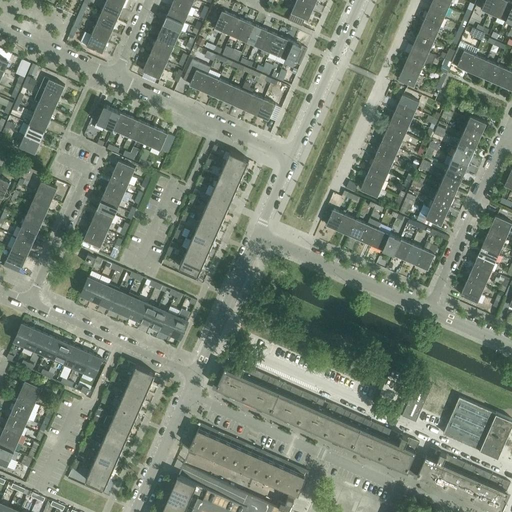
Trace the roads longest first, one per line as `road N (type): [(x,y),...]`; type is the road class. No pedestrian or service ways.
road 1 (residential): [(452,511),(189,393)]
road 2 (residential): [(335,184),(416,0)]
road 3 (residential): [(427,309),(511,135)]
road 4 (residential): [(291,156),(114,79)]
road 5 (unclassified): [(427,309),(256,235)]
road 6 (residential): [(30,302),(196,375)]
road 7 (residential): [(291,156),(360,0)]
road 8 (unclassified): [(196,375),(256,235)]
road 9 (residential): [(30,302),(88,170)]
road 10 (unclassified): [(137,511),(189,393)]
road 11 (residential): [(114,79),(0,29)]
